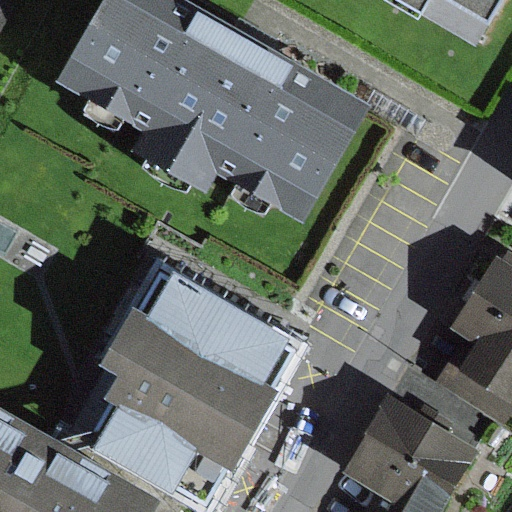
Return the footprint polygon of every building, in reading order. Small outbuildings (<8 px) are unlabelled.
[(243,57),(143,0),(104,0),(48,98),(132,146),(120,167),(191,208),(205,184),(293,235),(358,122),(243,57)] [(361,0),(464,59),(498,0),(361,0)] [(373,94),(365,110),(414,137),(423,121),(373,94)] [(511,253),(505,249),(460,319),(483,335),(467,360),(511,388),(511,253)] [(309,320),(190,250),(182,264),(171,257),(116,350),(131,359),(119,380),(128,391),(106,429),(220,496),(314,335),(304,329),(309,320)] [(511,414),(511,388),(467,360),(456,352),(441,376),(509,420),(511,414)] [(156,511),(175,481),(0,380),(0,511),(156,511)] [(445,511),(488,441),(398,388),(353,463),(385,482),(366,511),(445,511)]
